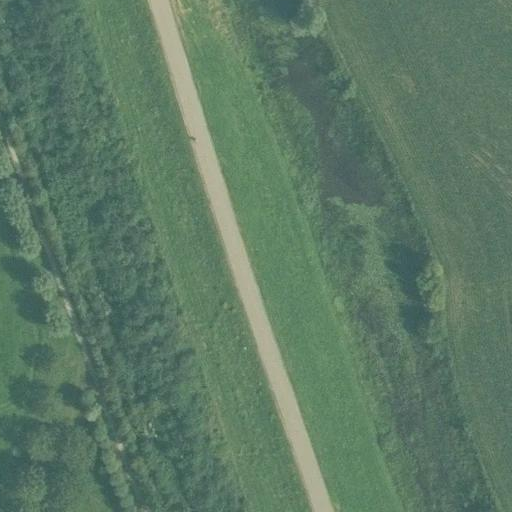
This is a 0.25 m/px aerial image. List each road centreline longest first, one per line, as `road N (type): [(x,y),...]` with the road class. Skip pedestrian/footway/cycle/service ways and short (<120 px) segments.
road 1 (unclassified): [(155,0),(319,511)]
road 2 (track): [(0,116),(139,511)]
road 3 (track): [(75,334),(42,511)]
